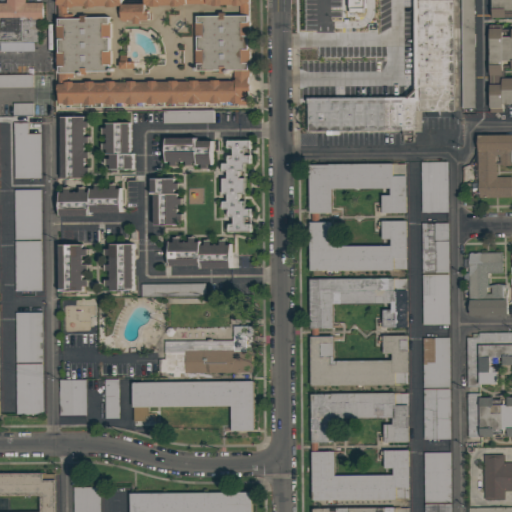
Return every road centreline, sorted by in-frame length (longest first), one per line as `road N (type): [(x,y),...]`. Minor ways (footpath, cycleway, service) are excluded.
road 1 (residential): [(277,0),(281,511)]
road 2 (residential): [(280,465),(185,464),(117,447),(0,449)]
